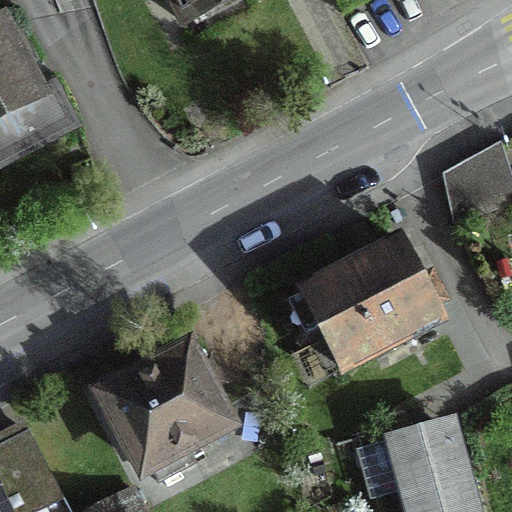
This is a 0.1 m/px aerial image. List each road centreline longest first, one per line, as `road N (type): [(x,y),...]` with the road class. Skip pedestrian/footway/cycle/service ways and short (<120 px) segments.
road 1 (residential): [(0,319),(511,60)]
road 2 (unknown): [(383,124),(511,344)]
